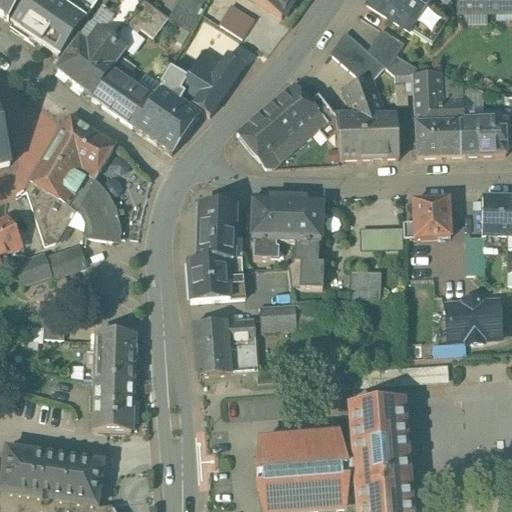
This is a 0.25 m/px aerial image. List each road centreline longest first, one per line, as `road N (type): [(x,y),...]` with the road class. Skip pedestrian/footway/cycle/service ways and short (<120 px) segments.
road 1 (secondary): [(180,511),(158,249),(180,179)]
road 2 (residential): [(198,156),(247,184),(511,179)]
road 3 (residential): [(0,45),(180,179)]
road 4 (secondary): [(198,156),(335,0)]
